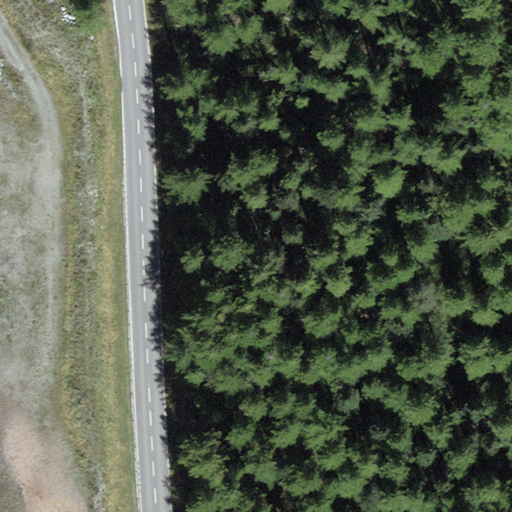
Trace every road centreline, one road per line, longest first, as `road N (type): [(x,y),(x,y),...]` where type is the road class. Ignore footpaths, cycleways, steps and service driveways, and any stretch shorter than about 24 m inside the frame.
road 1 (tertiary): [(127,0),(155,511)]
road 2 (track): [(0,21),(51,125),(48,511)]
